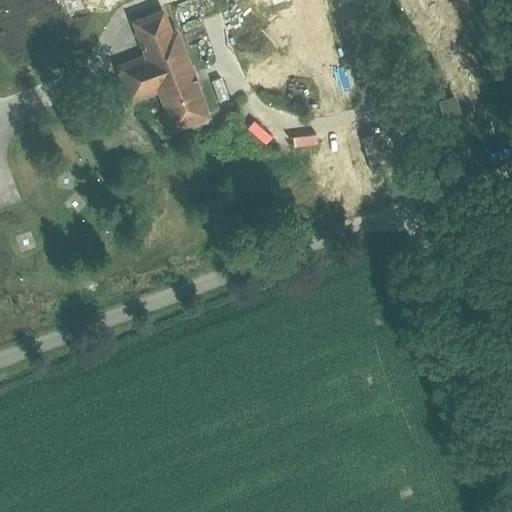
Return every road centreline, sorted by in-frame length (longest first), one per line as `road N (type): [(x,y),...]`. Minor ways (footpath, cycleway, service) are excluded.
road 1 (residential): [(419,207),(0,369)]
road 2 (residential): [(511,494),(419,207)]
road 3 (residential): [(419,207),(359,0)]
